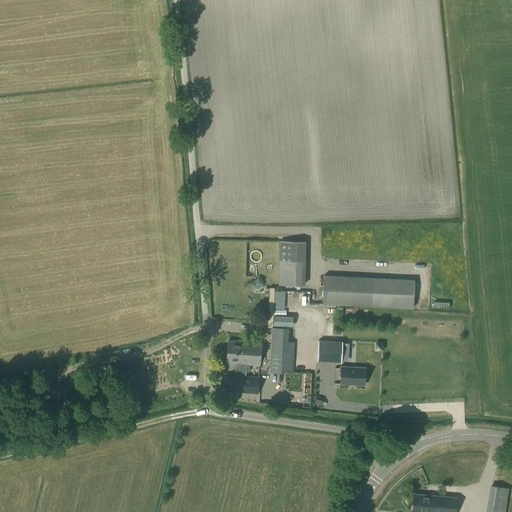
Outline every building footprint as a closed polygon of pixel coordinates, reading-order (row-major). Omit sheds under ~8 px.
[(303,286),(304,241),(279,241),(278,285),(303,286)] [(412,309),(413,280),(323,276),(322,304),(412,309)] [(263,285),(259,278),(244,288),(248,295),(263,285)] [(298,314),(298,295),(270,294),(269,313),(298,314)] [(403,323),(311,320),(311,339),(403,342),(403,323)] [(271,328),(269,372),(291,373),(293,343),(287,343),(287,328),(271,328)] [(259,366),(261,343),(228,340),(226,363),(235,364),(235,369),(249,370),(250,365),(259,366)] [(318,341),(317,362),(341,363),(341,361),(347,361),(348,345),(342,345),(342,342),(318,341)] [(365,368),(341,366),(340,384),(364,385),(365,368)] [(246,376),(246,373),(249,373),(249,370),(235,369),(234,376),(225,375),(224,391),(257,393),(258,377),(246,376)] [(37,397),(45,409),(65,395),(55,383),(37,397)] [(327,400),(338,401),(339,386),(333,386),(328,385),(327,400)] [(341,386),(340,394),(347,395),(346,401),(358,403),(360,389),(341,386)] [(486,511),(503,511),(508,488),(491,486),(486,511)] [(454,511),(455,498),(414,494),(412,511),(454,511)]
